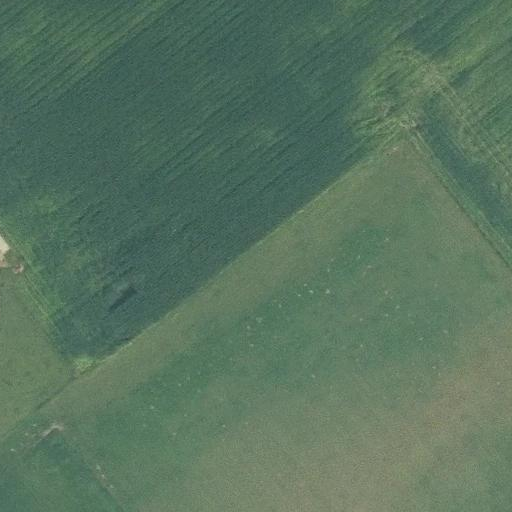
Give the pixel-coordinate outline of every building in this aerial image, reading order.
[(120,0),(0,93),(0,140),(181,0),(120,0)] [(0,0),(0,32),(41,0),(0,0)] [(51,0),(0,40),(0,86),(111,0),(51,0)] [(189,0),(0,146),(0,193),(245,4),(241,0),(189,0)] [(0,198),(0,225),(9,238),(270,37),(247,8),(0,198)] [(14,243),(36,272),(297,71),(274,42),(14,243)] [(41,278),(63,307),(324,106),(301,77),(41,278)] [(66,311),(89,340),(349,139),(327,110),(66,311)]
